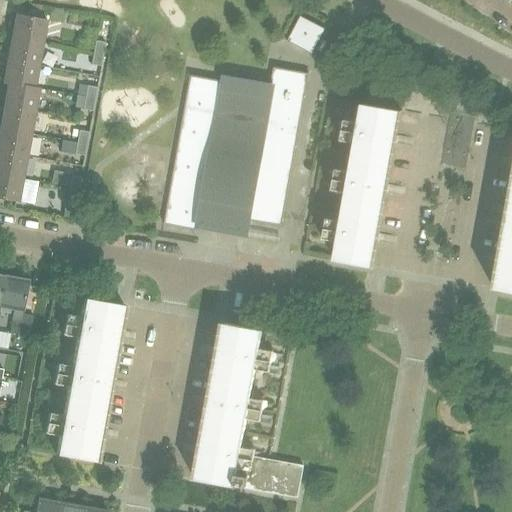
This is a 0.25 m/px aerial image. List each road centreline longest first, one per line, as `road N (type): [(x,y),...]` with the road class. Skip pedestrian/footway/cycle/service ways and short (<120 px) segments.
road 1 (residential): [(422,314),(174,268)]
road 2 (residential): [(174,268),(136,511)]
road 3 (residential): [(388,511),(422,314)]
road 4 (residential): [(430,268),(462,274),(491,126)]
road 5 (residential): [(430,268),(402,263),(426,114)]
road 6 (residential): [(174,268),(0,236)]
road 7 (unclassified): [(511,69),(375,0)]
